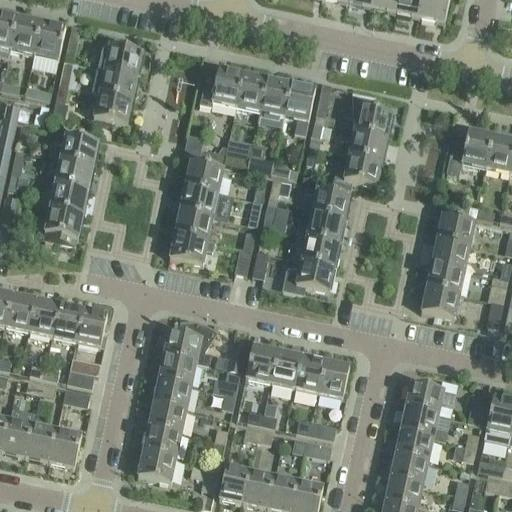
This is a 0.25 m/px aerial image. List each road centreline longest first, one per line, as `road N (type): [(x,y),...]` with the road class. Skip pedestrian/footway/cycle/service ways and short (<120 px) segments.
road 1 (residential): [(386,349),(142,299)]
road 2 (residential): [(469,68),(229,15)]
road 3 (residential): [(142,299),(96,511)]
road 4 (residential): [(350,511),(386,349)]
road 5 (residential): [(507,382),(489,370),(386,349)]
